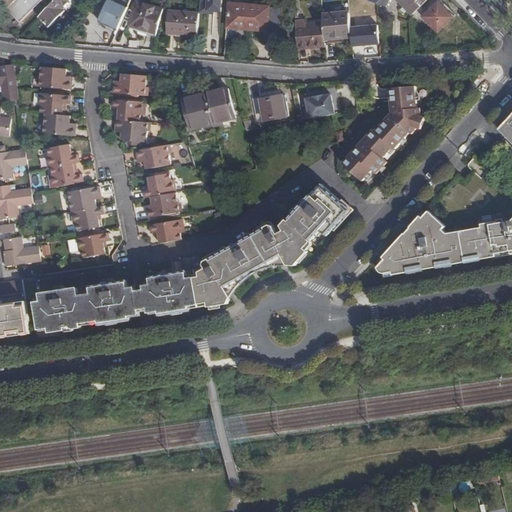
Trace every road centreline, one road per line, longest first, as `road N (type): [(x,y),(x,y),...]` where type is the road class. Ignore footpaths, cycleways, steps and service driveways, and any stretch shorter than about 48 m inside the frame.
road 1 (residential): [(326,171),(206,246),(133,254),(118,179),(94,117),(96,57)]
road 2 (residential): [(96,57),(292,74),(511,58)]
road 3 (tertiary): [(0,371),(252,330)]
road 4 (tertiary): [(315,319),(511,285)]
road 5 (residential): [(384,219),(511,75)]
